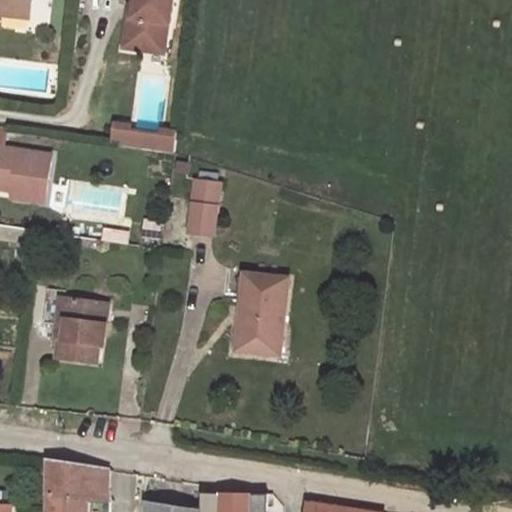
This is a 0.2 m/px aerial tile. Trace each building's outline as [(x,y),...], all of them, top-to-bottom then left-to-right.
[(0,0),(0,13),(0,14),(2,6),(28,9),(29,0),(0,0)] [(132,0),(130,16),(126,15),(122,48),(147,51),(156,42),(165,43),(167,24),(170,24),(172,0),(132,0)] [(0,14),(27,17),(28,9),(2,6),(0,14)] [(147,51),(164,53),(165,43),(156,42),(147,51)] [(0,188),(9,190),(8,198),(42,202),(48,154),(0,147),(0,188)] [(198,182),(196,205),(192,235),(215,238),(221,185),(198,182)] [(103,228),(102,240),(126,243),(127,232),(103,228)] [(248,276),(237,353),(267,357),(269,342),(282,343),(290,282),(248,276)] [(63,320),(61,340),(57,339),(54,358),(93,363),(98,324),(93,323),(96,303),(62,299),(60,319),(63,320)] [(96,303),(93,323),(98,324),(103,324),(105,304),(96,303)] [(280,359),(282,343),(269,342),(267,357),(280,359)] [(89,511),(90,502),(92,470),(50,464),(48,511),(89,511)] [(90,502),(110,502),(111,473),(92,470),(90,502)] [(266,511),(267,496),(211,494),(211,509),(210,511),(266,511)] [(210,511),(211,509),(150,501),(149,511),(210,511)] [(364,511),(308,502),(307,511),(364,511)]
